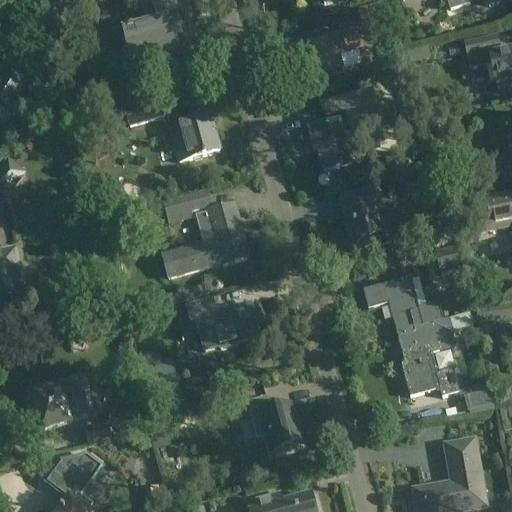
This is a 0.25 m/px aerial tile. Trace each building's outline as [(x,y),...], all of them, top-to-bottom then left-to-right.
[(63,10),(59,0),(50,0),(32,5),(34,11),(39,31),(56,27),(52,13),(63,10)] [(152,0),(158,20),(123,30),(131,59),(186,45),(177,14),(176,15),(172,0),(152,0)] [(447,0),(451,11),(469,5),(468,1),(471,0),(483,0),(486,8),(490,10),(501,7),(503,3),(502,0),(447,0)] [(358,13),(364,32),(393,23),(387,4),(358,13)] [(5,12),(0,19),(0,20),(9,27),(14,18),(5,12)] [(0,38),(0,49),(13,58),(23,40),(6,30),(0,38)] [(318,45),(299,51),(306,77),(344,66),(340,55),(365,48),(359,30),(317,42),(318,45)] [(35,46),(50,43),(49,34),(33,38),(35,46)] [(500,49),(498,38),(464,45),(469,71),(494,66),(498,90),(511,86),(511,83),(511,81),(511,52),(500,55),(498,50),(500,49)] [(333,75),(302,84),(306,98),(337,88),(333,75)] [(2,80),(0,83),(0,101),(11,108),(21,92),(2,80)] [(334,123),(310,129),(314,145),(320,144),(321,148),(319,149),(325,169),(352,162),(347,146),(355,144),(357,155),(391,145),(381,110),(380,110),(377,102),(383,100),(378,84),(344,93),(346,98),(321,105),(327,117),(332,116),(334,123)] [(165,101),(125,112),(130,130),(170,119),(165,101)] [(210,116),(170,128),(181,164),(221,152),(210,116)] [(511,122),(501,124),(510,171),(503,172),(506,186),(511,185),(511,122)] [(8,162),(0,172),(0,201),(5,205),(27,176),(8,162)] [(374,202),(376,202),(383,200),(380,187),(359,193),(359,196),(362,205),(374,202)] [(207,192),(163,205),(168,227),(193,221),(192,215),(212,210),(207,192)] [(511,194),(470,203),(476,234),(511,227),(511,230),(511,194)] [(120,196),(100,202),(105,221),(125,216),(120,196)] [(362,205),(343,210),(347,224),(344,225),(349,243),(353,242),(356,254),(393,245),(389,232),(383,234),(374,202),(362,205)] [(206,247),(164,258),(171,280),(224,265),(225,267),(251,260),(236,206),(210,213),(210,214),(198,217),(206,247)] [(130,228),(127,218),(115,221),(118,231),(130,228)] [(449,231),(431,236),(427,237),(431,250),(453,244),(449,231)] [(18,250),(0,254),(0,320),(32,313),(18,250)] [(456,250),(437,254),(442,278),(462,274),(456,250)] [(436,324),(445,321),(440,303),(421,308),(412,278),(365,290),(370,309),(391,303),(401,341),(422,335),(420,328),(436,324)] [(214,300),(187,307),(191,322),(196,321),(205,352),(221,348),(222,350),(240,345),(239,342),(261,336),(253,305),(234,310),(233,307),(217,312),(214,300)] [(511,323),(511,308),(478,313),(480,328),(511,323)] [(422,335),(401,341),(407,364),(402,365),(411,397),(441,389),(443,398),(459,393),(453,370),(449,371),(440,341),(449,338),(448,333),(474,326),(471,314),(445,321),(436,324),(420,328),(422,335)] [(175,365),(136,376),(145,407),(183,396),(175,365)] [(25,390),(22,396),(28,417),(35,415),(43,442),(74,432),(71,424),(80,421),(70,387),(35,397),(32,388),(25,390)] [(493,396),(477,400),(480,414),(496,411),(493,396)] [(303,449),(293,407),(290,408),(273,412),(273,411),(270,400),(267,401),(250,405),(254,418),(254,419),(261,417),(263,417),(269,440),(274,456),(274,457),(303,449)] [(107,429),(85,435),(87,446),(110,441),(107,429)] [(443,486),(413,492),(416,511),(475,511),(487,510),(475,441),(436,448),(443,486)] [(60,464),(45,486),(69,502),(62,511),(89,511),(93,507),(83,500),(92,485),(60,464)] [(282,494),(249,503),(250,511),(317,511),(313,496),(296,501),(297,503),(286,507),(282,494)]
